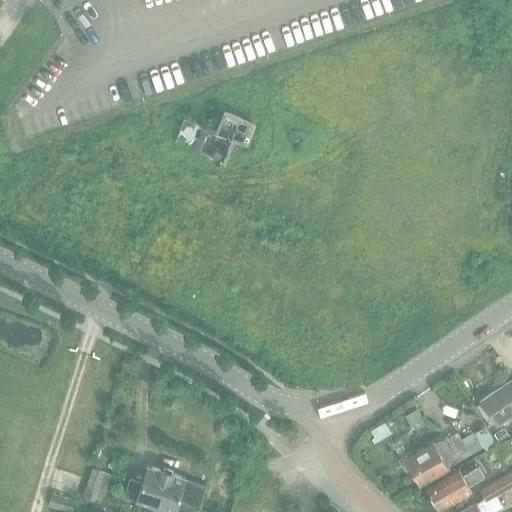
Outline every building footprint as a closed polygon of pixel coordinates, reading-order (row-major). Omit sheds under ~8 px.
[(232,138),(245,143),(253,122),(223,111),(216,130),(183,117),(174,139),(223,159),(232,138)] [(511,377),(481,399),(498,423),(511,413),(511,377)] [(451,404),(464,412),(470,403),(457,395),(451,404)] [(413,400),(421,415),(430,409),(419,396),(413,400)] [(474,432),(486,451),(497,444),(484,425),(474,432)] [(473,432),(462,438),(458,431),(444,439),(443,438),(406,460),(419,482),(482,446),(473,432)] [(173,511),(196,511),(205,484),(186,478),(186,477),(147,465),(142,482),(129,478),(124,495),(136,498),(136,500),(173,511)] [(469,484),(484,475),(478,465),(463,473),(459,468),(427,486),(439,507),(472,489),(469,484)] [(107,486),(112,488),(116,477),(104,473),(105,471),(92,466),(81,497),(99,503),(101,496),(103,497),(107,486)] [(55,480),(77,488),(80,476),(59,469),(55,480)] [(456,511),(485,511),(505,501),(500,492),(511,484),(511,469),(479,488),(483,497),(456,511)] [(47,503),(69,510),(73,498),(51,492),(47,503)]
